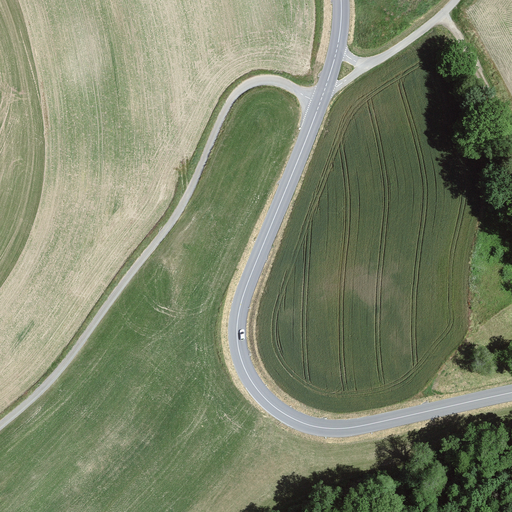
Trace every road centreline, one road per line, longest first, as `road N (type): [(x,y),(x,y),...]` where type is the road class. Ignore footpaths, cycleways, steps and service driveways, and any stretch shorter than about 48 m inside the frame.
road 1 (secondary): [(340,0),(322,95),(242,296),(236,336),(243,366),(274,407),(332,428),(511,393)]
road 2 (track): [(457,0),(399,50),(322,95)]
road 3 (track): [(442,18),(511,124)]
